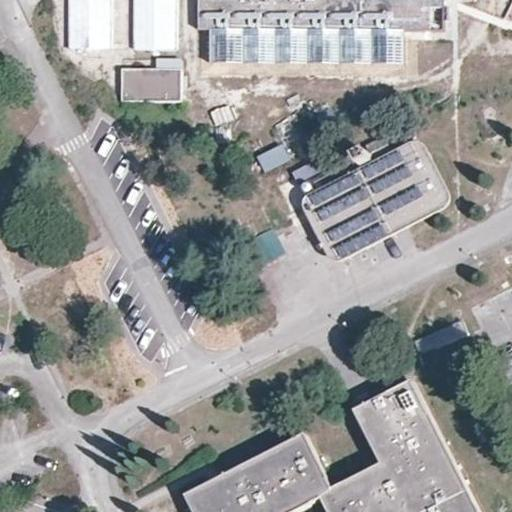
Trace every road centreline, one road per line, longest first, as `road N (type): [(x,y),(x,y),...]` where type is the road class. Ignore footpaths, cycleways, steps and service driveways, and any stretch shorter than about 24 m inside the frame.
road 1 (residential): [(5,0),(199,382)]
road 2 (residential): [(511,223),(199,382)]
road 3 (residential): [(199,382),(78,431),(117,511)]
